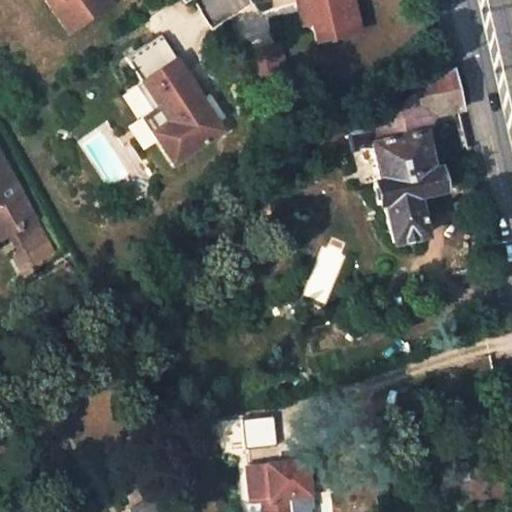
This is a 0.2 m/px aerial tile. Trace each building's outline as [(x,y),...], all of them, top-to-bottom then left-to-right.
[(54,0),(49,4),(67,30),(108,2),(106,0),(54,0)] [(311,22),(305,0),(296,0),(302,25),(311,22)] [(359,30),(352,0),(305,0),(311,22),(323,19),(328,38),(359,30)] [(328,38),(323,19),(311,22),(315,41),(328,38)] [(158,33),(124,57),(157,105),(168,121),(154,131),(173,158),(197,142),(199,145),(207,140),(205,136),(210,132),(206,127),(223,115),(208,92),(202,96),(158,33)] [(287,75),(279,44),(244,53),(255,99),(273,94),(269,79),(287,75)] [(423,128),(434,114),(459,108),(449,67),(364,118),(369,142),(378,179),(372,180),(378,204),(381,203),(391,243),(425,235),(419,209),(416,197),(428,194),(442,190),(436,165),(432,165),(423,128)] [(168,121),(157,105),(140,116),(173,163),(199,145),(197,142),(173,158),(154,131),(168,121)] [(345,129),(350,147),(369,142),(364,118),(345,129)] [(0,238),(1,240),(14,232),(37,219),(0,152),(0,238)] [(419,209),(432,206),(428,194),(416,197),(419,209)] [(26,253),(49,239),(37,219),(14,232),(26,253)] [(293,309),(285,302),(280,308),(287,315),(293,309)] [(320,459),(245,468),(249,503),(260,502),(260,511),(290,511),(290,508),(287,508),(286,498),(309,496),(308,491),(323,489),(320,459)] [(165,511),(155,493),(129,506),(132,511),(165,511)]
